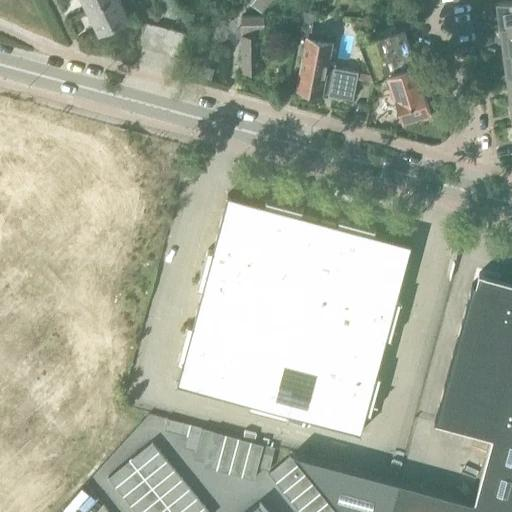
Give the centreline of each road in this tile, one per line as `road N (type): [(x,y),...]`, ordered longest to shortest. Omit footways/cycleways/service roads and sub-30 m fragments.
road 1 (tertiary): [(468,187),(0,63)]
road 2 (residential): [(468,187),(479,128),(432,0)]
